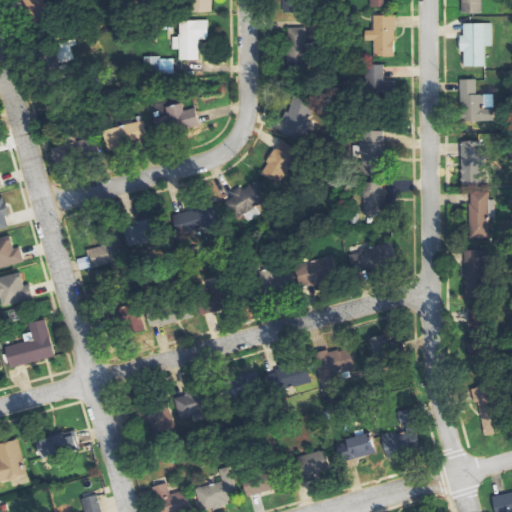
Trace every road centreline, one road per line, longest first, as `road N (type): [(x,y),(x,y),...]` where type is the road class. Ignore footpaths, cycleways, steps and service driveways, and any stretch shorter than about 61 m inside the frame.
road 1 (residential): [(427,0),(432,330),(466,511)]
road 2 (residential): [(0,51),(128,511)]
road 3 (residential): [(0,405),(429,287)]
road 4 (residential): [(247,0),(249,106),(236,138),(211,157),(42,207)]
road 5 (residential): [(328,511),(511,460)]
